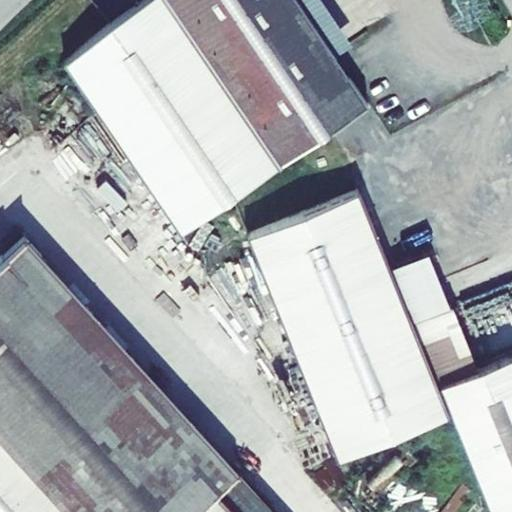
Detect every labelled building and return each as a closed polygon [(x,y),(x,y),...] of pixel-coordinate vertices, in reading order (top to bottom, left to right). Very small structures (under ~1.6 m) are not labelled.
[(197,208),(327,120),(245,0),(120,0),(76,30),(197,208)] [(363,96),(297,0),(245,0),(327,120),(363,96)] [(297,0),(363,96),(385,82),(353,35),(328,0),(297,0)] [(352,0),(328,0),(353,35),(368,24),(352,0)] [(257,213),(350,437),(461,390),(448,361),(422,298),(367,167),(257,213)] [(276,511),(35,235),(12,255),(237,511),(276,511)] [(237,511),(12,255),(0,265),(0,476),(31,511),(237,511)] [(461,281),(422,298),(448,361),(489,346),(461,281)] [(511,511),(511,336),(489,346),(448,361),(461,390),(511,511)] [(31,511),(0,476),(0,511),(31,511)]
